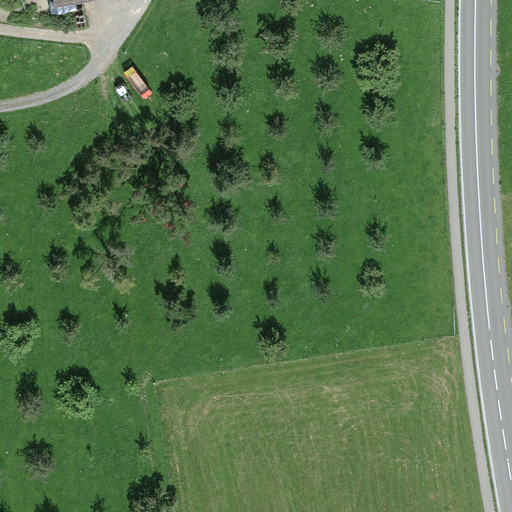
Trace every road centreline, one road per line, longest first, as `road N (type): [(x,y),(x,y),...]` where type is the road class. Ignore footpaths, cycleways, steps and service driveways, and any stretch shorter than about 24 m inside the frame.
road 1 (secondary): [(476,0),(481,235),(511,483)]
road 2 (track): [(0,109),(88,77),(118,37)]
